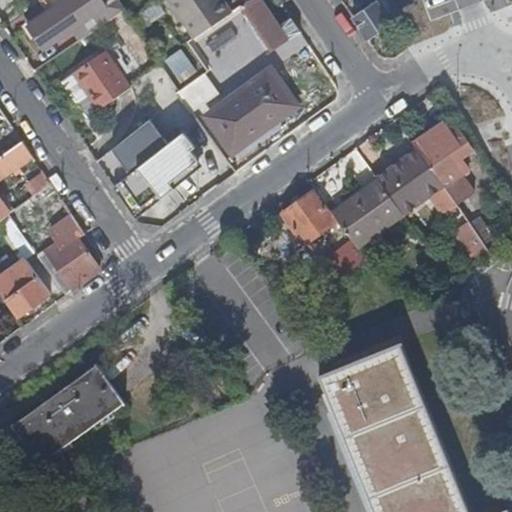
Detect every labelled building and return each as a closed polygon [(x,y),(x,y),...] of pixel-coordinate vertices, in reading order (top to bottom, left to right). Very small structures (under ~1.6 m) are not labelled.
[(45,0),(53,11),(29,26),(45,50),(81,26),(108,8),(102,0),(45,0)] [(81,26),(87,36),(98,29),(126,10),(119,0),(108,8),(81,26)] [(168,0),(194,38),(206,30),(227,17),(215,0),(168,0)] [(215,0),(227,17),(232,14),(222,0),(215,0)] [(260,0),(251,0),(238,9),(268,55),(302,33),(295,23),(282,32),(260,0)] [(352,18),(367,41),(391,24),(377,2),(352,18)] [(133,16),(140,28),(162,14),(154,3),(133,16)] [(108,103),(136,83),(135,83),(111,47),(83,66),(107,102),(108,103)] [(136,83),(153,109),(177,92),(180,90),(163,64),(135,83),(136,83)] [(303,106),(273,64),(203,114),(233,156),(303,106)] [(88,115),(107,102),(83,66),(63,79),(88,115)] [(177,92),(192,114),(218,95),(203,74),(180,90),(177,92)] [(412,144),(416,150),(420,155),(457,130),(449,119),(412,144)] [(168,147),(149,122),(93,162),(112,187),(168,147)] [(457,130),(420,155),(456,205),(466,198),(475,192),(462,173),(468,169),(460,157),(472,150),(457,130)] [(185,135),(168,147),(112,187),(134,219),(162,200),(166,206),(178,197),(173,190),(202,170),(195,160),(200,157),(185,135)] [(34,158),(23,142),(0,158),(0,177),(1,180),(34,158)] [(376,179),(377,181),(402,215),(404,218),(431,198),(443,216),(457,206),(456,205),(420,155),(416,150),(376,179)] [(52,184),(46,175),(32,185),(38,194),(52,184)] [(377,181),(333,212),(344,228),(357,247),(402,215),(377,181)] [(38,194),(11,214),(9,215),(18,227),(61,197),(52,184),(38,194)] [(337,222),(315,191),(282,215),(305,245),(337,222)] [(11,214),(0,198),(0,221),(9,215),(11,214)] [(456,205),(457,206),(469,223),(479,215),(466,198),(456,205)] [(83,229),(71,212),(51,226),(62,242),(49,252),(75,290),(101,271),(75,234),(83,229)] [(18,227),(9,215),(0,221),(0,230),(23,262),(0,278),(0,293),(18,318),(52,294),(27,259),(36,252),(18,227)] [(480,237),(485,245),(494,238),(479,215),(469,223),(480,237)] [(457,232),(467,247),(480,237),(469,223),(457,232)] [(348,258),(359,249),(357,247),(344,228),(332,236),(348,258)] [(467,247),(481,267),(490,259),(493,257),(485,245),(480,237),(467,247)] [(75,290),(49,252),(40,258),(67,296),(75,290)] [(312,271),(326,292),(327,291),(331,286),(340,279),(327,261),(312,271)] [(467,511),(400,343),(318,378),(321,381),(322,380),(375,511),(467,511)] [(95,426),(121,408),(123,403),(125,402),(98,364),(67,387),(95,426)] [(56,455),(95,426),(67,387),(61,391),(58,387),(47,395),(50,399),(28,415),(56,455)] [(15,425),(43,464),(56,455),(28,415),(15,425)]
